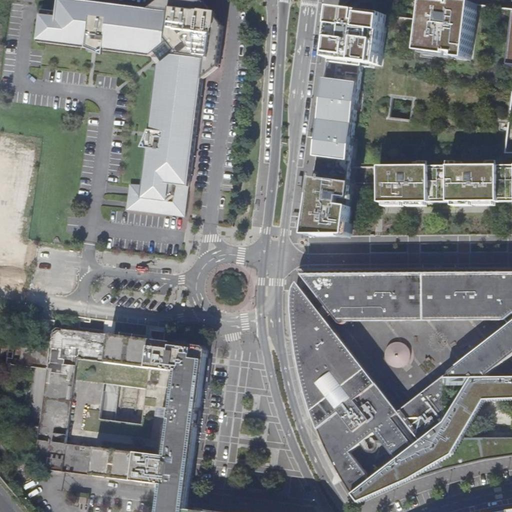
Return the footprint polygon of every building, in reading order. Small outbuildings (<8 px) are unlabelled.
[(41,19),(38,43),(93,49),(96,49),(151,56),(156,52),(158,55),(160,58),(164,63),(159,66),(152,119),(144,189),(142,199),(139,199),(139,201),(131,199),(130,199),(129,209),(173,215),(174,215),(184,208),(185,197),(186,187),(191,187),(193,166),(195,151),(197,135),(200,113),(202,96),(204,79),(220,67),(222,53),(223,39),(225,26),(219,18),(213,10),(206,2),(195,0),(193,0),(160,0),(149,9),(131,6),(111,4),(95,2),(77,0),(75,0),(60,0),(59,12),(58,21),(43,19),(41,19)] [(413,99),(411,111),(509,123),(511,96),(511,13),(507,13),(477,9),(477,5),(435,0),(430,0),(429,10),(428,21),(415,20),(405,98),(413,99)] [(405,98),(415,20),(378,15),(336,9),(326,91),(315,179),(349,184),(373,183),(373,170),(380,170),(380,167),(395,167),(401,119),(389,117),(392,97),(405,98)] [(59,12),(44,10),(43,19),(58,21),(59,12)] [(401,119),(395,167),(511,165),(511,152),(505,152),(509,123),(411,111),(410,120),(401,119)] [(511,165),(395,167),(380,167),(380,170),(380,203),(511,202),(511,165)] [(348,236),(355,184),(349,184),(315,179),(308,236),(348,236)] [(184,208),(174,215),(185,216),(191,187),(186,187),(185,197),(184,208)] [(139,199),(142,199),(144,189),(132,188),(131,199),(139,201),(139,199)] [(475,378),(511,377),(511,276),(322,277),(321,297),(310,283),(302,290),(298,284),(297,287),(296,291),(295,294),(294,300),(294,314),(295,332),(302,373),(311,410),(325,445),(331,457),(337,470),(355,494),(447,423),(446,383),(443,383),(442,380),(400,412),(340,335),(327,319),(334,313),(337,317),(388,317),(395,316),(404,316),(404,321),(460,316),(460,314),(465,314),(465,316),(471,316),(485,316),(486,317),(490,318),(495,318),(498,318),(501,317),(503,316),(505,316),(511,325),(492,341),(492,342),(460,367),(459,366),(452,372),(451,378),(475,378)] [(305,278),(310,283),(321,297),(322,277),(305,278)] [(0,352),(2,337),(9,337),(12,308),(0,306),(0,352)] [(164,342),(110,335),(56,328),(53,331),(52,342),(48,370),(44,399),(40,427),(37,456),(49,471),(83,476),(92,476),(162,486),(166,457),(95,448),(87,447),(67,445),(78,360),(106,364),(161,370),(169,371),(173,343),(164,342)] [(52,342),(9,337),(2,337),(0,352),(0,364),(33,369),(48,370),(52,342)] [(166,457),(162,486),(161,495),(159,507),(188,511),(189,499),(189,498),(190,489),(205,381),(209,352),(205,347),(173,343),(169,371),(177,373),(172,408),(171,419),(166,457)] [(511,377),(475,378),(449,421),(447,423),(355,494),(361,503),(414,479),(444,470),(484,461),(511,456),(511,377)] [(26,425),(40,427),(44,399),(30,397),(26,425)] [(161,418),(171,419),(172,408),(162,407),(161,418)]
